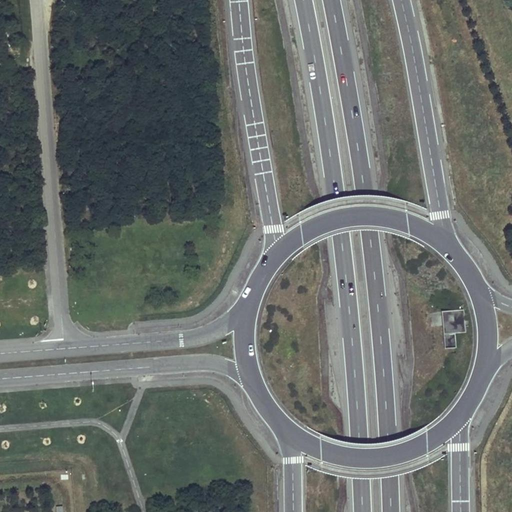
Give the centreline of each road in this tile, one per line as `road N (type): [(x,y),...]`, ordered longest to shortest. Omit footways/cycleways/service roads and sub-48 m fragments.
road 1 (trunk): [(303,0),(343,257),(364,511)]
road 2 (trunk): [(389,511),(372,257),(331,0)]
road 3 (tertiary): [(244,311),(189,345),(0,362)]
road 4 (trunk): [(237,0),(272,252)]
road 5 (tertiary): [(0,374),(196,359),(249,379)]
road 6 (trunk): [(446,243),(399,0)]
road 7 (tertiary): [(289,431),(322,449),(379,455),(428,439),(462,408)]
road 8 (tertiary): [(446,243),(406,219),(359,211),(331,215),(272,252)]
